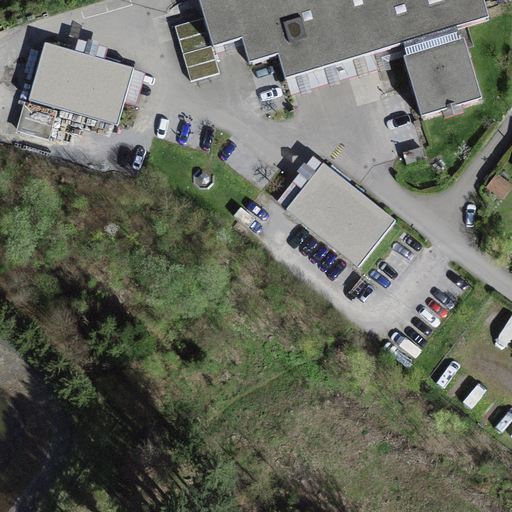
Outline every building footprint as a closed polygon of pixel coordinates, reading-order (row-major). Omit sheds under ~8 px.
[(492,21),(485,0),(197,0),(212,48),(243,39),(251,65),(278,58),(285,81),(492,21)] [(465,40),(407,57),(424,116),(482,99),(465,40)] [(132,68),(43,43),(26,99),(58,108),(116,124),(132,68)] [(58,108),(26,99),(18,130),(49,139),(58,108)] [(395,220),(323,165),(288,210),(360,265),(395,220)]
